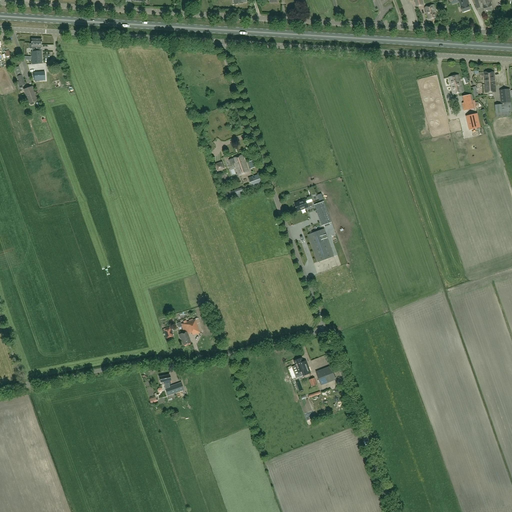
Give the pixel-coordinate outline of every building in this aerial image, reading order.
[(450,0),(452,5),(459,3),(463,13),(470,10),(468,5),(469,5),(467,0),(450,0)] [(480,0),(481,4),(482,3),(485,12),(492,10),(490,4),(491,4),(489,0),(480,0)] [(434,5),(425,7),(429,20),(436,18),(435,12),(436,12),(434,5)] [(41,40),(31,39),(31,44),(29,44),(29,49),(31,49),(31,52),(32,64),(42,63),(41,51),(40,51),(40,48),(41,48),(41,40)] [(20,71),(16,73),(17,77),(18,82),(19,86),(25,85),(22,75),(20,71)] [(485,93),(495,92),(494,72),(484,73),(485,93)] [(448,78),(453,95),(463,92),(458,75),(448,78)] [(34,104),(33,102),(36,101),(31,87),(24,90),(28,104),(29,103),(30,105),(31,105),(34,104)] [(510,97),(509,89),(499,90),(501,105),(495,105),(496,117),(509,116),(509,112),(511,112),(510,97)] [(462,104),(464,111),(475,109),(471,95),(462,97),(464,103),(462,104)] [(477,114),(467,116),(470,129),(480,127),(477,114)] [(473,158),(484,155),(483,149),(471,152),(473,158)] [(242,156),(242,155),(233,158),(235,163),(239,175),(248,172),(245,163),(246,163),(243,155),(242,156)] [(256,167),(254,160),(248,163),(250,169),(256,167)] [(264,182),(260,173),(248,178),(252,187),(264,182)] [(242,188),(231,192),(233,198),(238,196),(238,195),(244,193),(242,188)] [(308,207),(305,199),(301,201),(295,203),(297,211),(308,207)] [(322,226),(332,223),(324,201),(314,205),(322,226)] [(311,243),(327,237),(324,230),(308,235),(311,243)] [(327,237),(311,243),(318,262),(334,256),(327,237)] [(181,324),(184,332),(178,334),(180,338),(181,338),(183,345),(190,343),(187,334),(191,333),(192,335),(200,332),(195,319),(181,324)] [(164,330),(166,338),(173,336),(171,328),(164,330)] [(302,359),(294,362),(299,373),(307,370),(305,365),(302,359)] [(336,380),(331,367),(316,373),(321,386),(336,380)] [(169,384),(171,384),(169,375),(159,377),(160,382),(165,381),(166,388),(165,388),(167,396),(184,390),(181,383),(171,386),(169,387),(169,384)]
